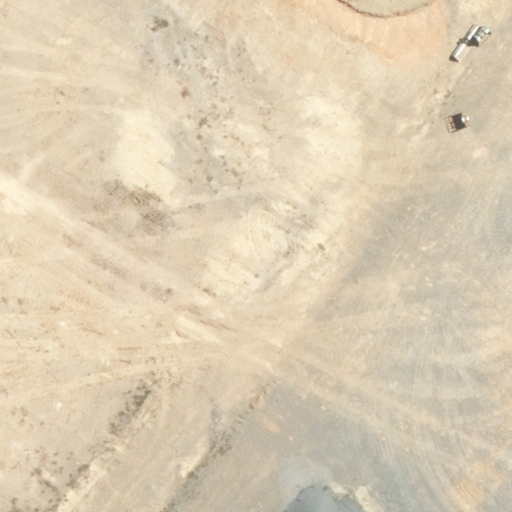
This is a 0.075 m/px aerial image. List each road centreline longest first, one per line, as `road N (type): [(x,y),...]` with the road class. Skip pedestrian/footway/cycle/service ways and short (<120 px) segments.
road 1 (residential): [(421,112),(105,511)]
road 2 (residential): [(421,112),(285,0)]
road 3 (residential): [(507,0),(421,112)]
